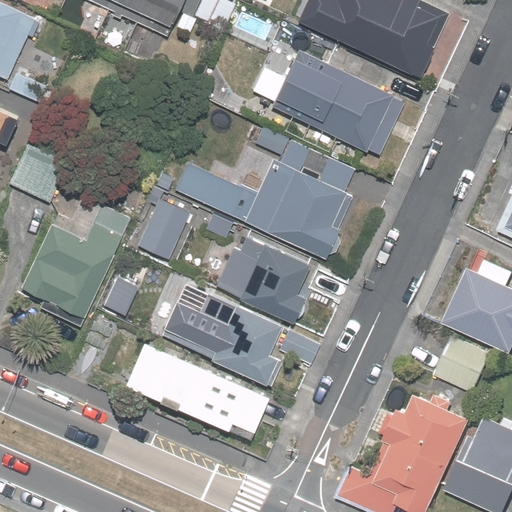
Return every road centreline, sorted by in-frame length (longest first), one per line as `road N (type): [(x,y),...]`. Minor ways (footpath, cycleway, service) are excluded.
road 1 (residential): [(284,511),(511,25)]
road 2 (primary): [(0,393),(273,511)]
road 3 (primary): [(116,511),(0,461)]
